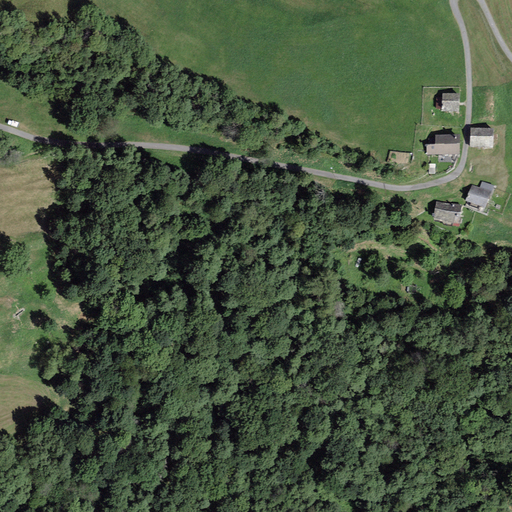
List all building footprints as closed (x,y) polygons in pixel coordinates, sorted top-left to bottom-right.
[(459,95),(442,94),(441,113),(458,114),(459,95)] [(494,131),(470,129),(469,149),(493,150),(494,131)] [(435,147),(427,146),(426,156),(460,156),(460,137),(435,137),(435,147)] [(421,160),(403,158),(402,174),(420,175),(421,160)] [(480,189),(472,186),(465,202),(485,210),(495,187),(482,182),(480,189)] [(463,207),(435,202),(432,222),(460,226),(463,207)]
